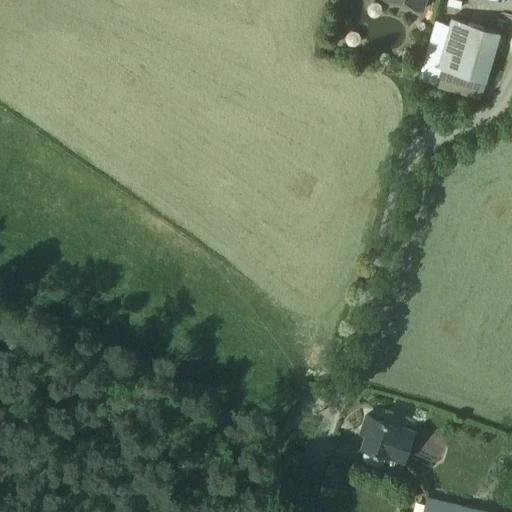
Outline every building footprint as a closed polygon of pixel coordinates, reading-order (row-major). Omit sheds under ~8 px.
[(426,4),(427,0),(392,0),(423,10),(426,4)] [(501,33),(452,19),(438,68),(442,69),(437,86),(481,99),(486,82),(487,82),(501,33)] [(376,420),(371,418),(365,434),(371,436),(366,450),(363,458),(364,460),(379,466),(383,464),(385,457),(405,463),(410,448),(415,432),(401,427),(377,419),(376,420)] [(333,461),(325,466),(329,473),(337,468),(333,461)] [(494,511),(428,496),(424,511),(494,511)]
